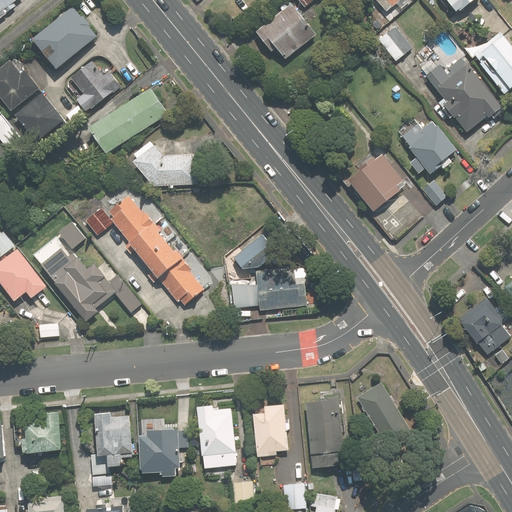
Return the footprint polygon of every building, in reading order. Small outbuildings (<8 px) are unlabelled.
[(0,0),(0,19),(19,5),(17,2),(18,0),(0,0)] [(378,0),(390,12),(402,0),(378,0)] [(450,0),(461,13),(478,0),(450,0)] [(278,46),(290,60),(321,34),(295,1),(258,31),(273,50),(278,46)] [(101,36),(93,25),(94,24),(86,15),(84,17),(73,4),(37,34),(39,37),(36,39),(61,69),(101,36)] [(397,26),(381,38),(398,62),(415,50),(397,26)] [(511,37),(509,34),(505,37),(502,33),(476,53),(508,94),(511,90),(511,37)] [(453,118),(456,116),(470,133),(491,116),(493,119),(507,108),(465,56),(447,71),(442,65),(429,76),(447,98),(441,103),(453,118)] [(15,60),(0,71),(0,91),(15,111),(44,89),(30,70),(26,74),(15,60)] [(95,106),(96,108),(124,87),(112,71),(106,75),(96,62),(74,78),(86,95),(79,100),(88,112),(95,106)] [(110,155),(170,114),(153,88),(92,129),(110,155)] [(47,92),(19,115),(41,142),(69,120),(47,92)] [(27,140),(0,107),(0,136),(12,152),(27,140)] [(403,136),(420,156),(412,162),(421,173),(429,167),(434,174),(443,167),(446,170),(455,162),(451,157),(461,150),(436,119),(425,129),(420,123),(403,136)] [(199,154),(167,156),(159,145),(136,161),(155,186),(201,184),(199,154)] [(360,170),(362,172),(352,180),(377,212),(410,185),(385,153),(379,158),(377,156),(360,170)] [(434,180),(423,190),(436,205),(447,195),(434,180)] [(207,289),(192,270),(194,269),(132,195),(109,214),(171,288),(186,306),(207,289)] [(75,221),(61,232),(76,249),(89,239),(75,221)] [(0,259),(18,245),(0,223),(0,259)] [(276,245),(266,234),(238,259),(248,270),(276,245)] [(120,275),(112,281),(97,263),(89,269),(69,244),(43,265),(90,322),(102,311),(100,309),(118,294),(134,313),(145,304),(120,275)] [(22,249),(0,265),(0,277),(18,302),(31,292),(35,298),(50,286),(22,249)] [(234,285),(236,308),(260,306),(261,310),(310,305),(308,282),(298,283),(296,267),(257,272),(258,282),(234,285)] [(511,329),(506,321),(511,316),(511,311),(494,289),(459,315),(489,353),(511,334),(511,329)] [(61,323),(40,325),(41,338),(62,337),(61,323)] [(388,365),(377,362),(374,370),(386,373),(388,365)] [(414,430),(383,380),(358,396),(389,445),(414,430)] [(319,399),(307,400),(315,466),(348,462),(341,394),(319,396),(319,399)] [(286,403),(267,405),(268,411),(255,412),(259,456),(279,454),(278,450),(291,449),(286,403)] [(233,407),(216,408),(215,404),(199,405),(204,454),(206,454),(237,451),(239,451),(235,411),(233,412),(233,407)] [(28,436),(24,436),(25,452),(65,449),(62,410),(45,411),(46,423),(27,424),(28,436)] [(113,420),(113,410),(97,411),(98,432),(100,432),(101,453),(110,453),(110,466),(125,465),(125,455),(134,455),(133,414),(124,415),(124,419),(113,420)] [(190,446),(190,429),(175,429),(175,426),(165,426),(165,423),(148,423),(148,434),(142,434),(142,472),(164,472),(164,476),(178,476),(178,467),(185,467),(185,456),(182,456),(182,446),(190,446)] [(206,454),(207,467),(239,463),(237,451),(206,454)] [(254,480),(234,482),(237,503),(256,501),(254,480)] [(308,506),(306,481),(286,483),(288,508),(308,506)] [(335,511),(338,496),(314,491),(311,504),(317,506),(316,511),(335,511)] [(67,511),(66,495),(31,498),(31,511),(67,511)] [(126,511),(126,504),(109,505),(109,503),(97,504),(97,506),(88,507),(88,511),(126,511)]
